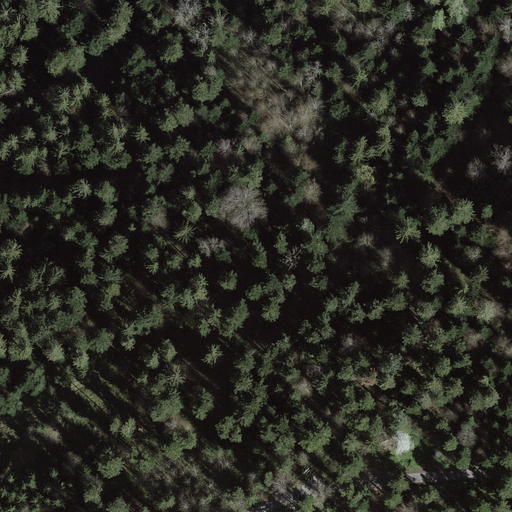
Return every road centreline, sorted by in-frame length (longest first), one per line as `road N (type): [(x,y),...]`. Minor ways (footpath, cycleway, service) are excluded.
road 1 (track): [(0,147),(63,85),(91,83),(172,163),(204,212),(213,260),(214,411),(166,462),(72,511)]
road 2 (unclassified): [(254,511),(340,485),(511,475)]
